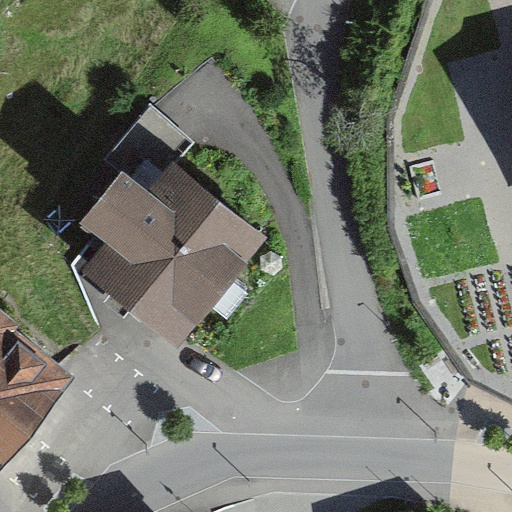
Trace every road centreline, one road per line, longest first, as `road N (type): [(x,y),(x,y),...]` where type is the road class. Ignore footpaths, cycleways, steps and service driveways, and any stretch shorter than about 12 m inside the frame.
road 1 (residential): [(376,460),(374,374),(319,120),(313,24),(323,0)]
road 2 (residential): [(110,511),(186,465),(245,456),(376,460)]
